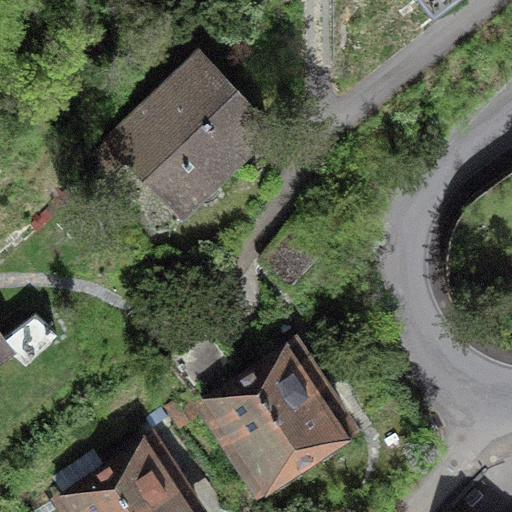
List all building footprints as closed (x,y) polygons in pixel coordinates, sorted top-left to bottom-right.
[(209,80),(191,61),(88,158),(101,172),(123,150),(178,207),(267,122),(218,71),(209,80)] [(253,213),(288,156),(268,159),(185,241),(196,251),(200,276),(253,213)] [(203,385),(212,396),(235,381),(225,368),(236,359),(204,321),(162,355),(193,393),(203,385)] [(275,490),(347,441),(334,422),(342,417),(319,383),(330,376),(318,360),(307,367),(291,343),(235,381),(212,396),(206,400),(257,475),(262,471),(275,490)] [(164,461),(148,439),(52,498),(60,511),(198,511),(177,481),(188,473),(174,454),(164,461)]
